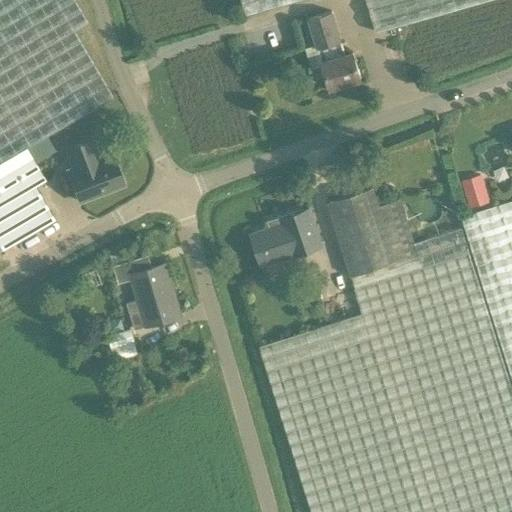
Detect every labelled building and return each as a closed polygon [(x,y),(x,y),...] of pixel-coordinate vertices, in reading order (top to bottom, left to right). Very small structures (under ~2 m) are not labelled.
[(0,0),(0,250),(1,250),(53,219),(30,180),(51,168),(43,155),(35,141),(50,132),(86,111),(111,96),(72,30),(86,22),(73,0),(0,0)] [(240,0),(245,16),(263,11),(274,7),(299,0),(364,0),(375,32),(488,0),(240,0)] [(331,11),(307,19),(329,89),(360,79),(352,53),(344,55),(331,11)] [(65,146),(73,167),(66,169),(78,200),(123,183),(111,152),(98,157),(90,137),(65,146)] [(500,353),(461,228),(460,227),(414,242),(399,198),(379,205),(372,187),(325,201),(354,289),(352,289),(360,313),(258,346),(261,354),(273,391),(292,451),(309,504),(311,511),(511,511),(511,387),(501,354),(500,353)] [(511,200),(460,217),(483,291),(504,355),(511,380),(511,200)] [(249,235),(257,258),(289,247),(292,255),(321,245),(308,207),(267,221),(269,227),(249,235)] [(132,278),(138,299),(126,302),(134,329),(174,317),(166,289),(170,288),(163,264),(147,269),(143,256),(112,265),(118,282),(132,278)]
